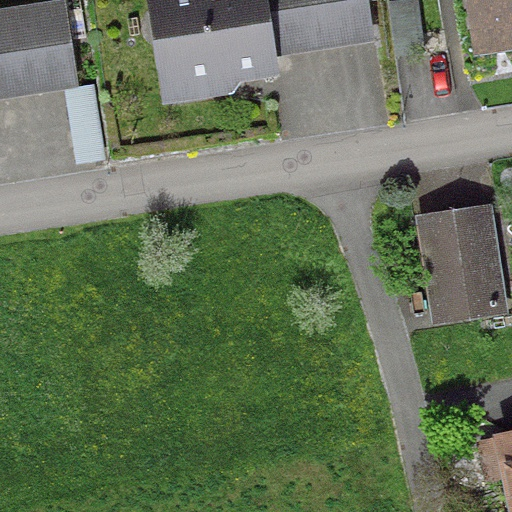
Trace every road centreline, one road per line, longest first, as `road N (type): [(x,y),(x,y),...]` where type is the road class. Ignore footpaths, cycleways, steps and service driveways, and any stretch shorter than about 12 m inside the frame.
road 1 (residential): [(433,511),(410,399),(337,161)]
road 2 (residential): [(0,211),(337,161)]
road 3 (residential): [(337,161),(511,127)]
